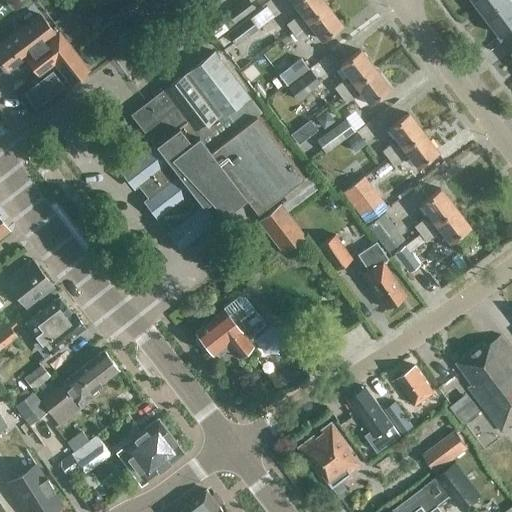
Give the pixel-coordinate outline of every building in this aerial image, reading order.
[(242,0),(225,14),(233,25),(255,8),(248,0),(242,0)] [(291,32),(326,6),(321,0),(293,0),(291,2),(303,17),(299,20),(296,16),(285,24),(291,32)] [(474,0),(486,16),(507,0),(474,0)] [(511,0),(507,0),(486,16),(501,35),(511,26),(511,0)] [(340,24),(326,6),(291,32),(297,40),(308,32),(304,28),(309,24),(320,40),(340,24)] [(232,25),(224,15),(218,20),(209,8),(198,17),(215,38),(232,25)] [(39,15),(0,44),(0,60),(7,70),(24,57),(27,61),(38,75),(54,62),(70,83),(87,70),(67,43),(68,43),(80,33),(66,13),(52,24),(58,31),(53,34),(39,15)] [(102,17),(89,16),(88,23),(101,24),(102,17)] [(256,28),(248,17),(226,34),(235,46),(257,29),(256,28)] [(235,46),(226,34),(215,42),(224,54),(235,46)] [(339,95),(374,69),(359,50),(339,65),(351,80),(347,84),(344,80),(333,87),(339,95)] [(154,144),(124,168),(184,245),(216,221),(245,198),(257,213),(304,177),(255,115),(260,112),(213,51),(185,73),(163,90),(131,114),(154,144)] [(287,86),(308,69),(300,58),(278,75),(287,86)] [(388,88),(374,69),(339,95),(345,103),(356,95),(352,91),(357,88),(368,103),(388,88)] [(309,71),(287,88),(296,101),(319,84),(309,71)] [(32,88),(25,93),(34,105),(60,85),(51,73),(44,78),(38,82),(38,83),(32,88)] [(381,150),(387,158),(422,132),(407,113),(387,128),(399,144),(394,147),(391,143),(381,150)] [(324,154),(354,132),(345,119),(315,140),(324,154)] [(298,145),(317,131),(309,120),(290,135),(298,145)] [(436,151),(422,132),(387,158),(393,166),(403,158),(400,154),(405,151),(416,166),(436,151)] [(354,152),(366,144),(358,133),(346,141),(354,152)] [(284,201),(279,205),(258,221),(271,238),(293,222),(285,213),(315,189),(305,176),(280,196),(284,201)] [(385,187),(394,198),(407,188),(399,177),(385,187)] [(413,226),(419,234),(454,208),(439,189),(419,204),(431,219),(427,222),(423,218),(413,226)] [(468,227),(454,208),(419,234),(425,241),(435,234),(432,230),(437,226),(448,242),(468,227)] [(404,239),(401,236),(384,213),(366,226),(386,252),(404,239)] [(293,222),(271,238),(282,252),(303,236),(293,222)] [(333,272),(338,268),(350,259),(333,234),(315,247),(333,272)] [(405,295),(383,263),(388,259),(375,241),(356,255),(367,271),(362,275),(385,308),(405,295)] [(419,265),(403,246),(392,254),(407,274),(419,265)] [(31,259),(5,280),(25,307),(52,286),(31,259)] [(50,354),(84,327),(72,311),(71,312),(58,296),(25,322),(50,354)] [(265,323),(252,307),(244,296),(239,296),(223,308),(224,309),(195,332),(196,334),(195,339),(200,346),(205,345),(212,354),(215,352),(217,355),(225,350),(230,350),(231,349),(237,357),(252,346),(250,343),(254,340),(263,351),(276,353),(292,341),(282,329),(269,327),(261,333),(258,329),(265,323)] [(7,325),(5,326),(2,323),(0,324),(0,349),(11,341),(10,339),(15,334),(7,325)] [(501,431),(511,423),(511,350),(501,335),(486,345),(484,342),(456,362),(472,384),(468,387),(501,431)] [(57,423),(79,406),(98,392),(94,387),(118,369),(103,350),(60,382),(62,384),(40,400),(57,423)] [(32,390),(51,377),(40,364),(23,377),(32,390)] [(415,404),(433,392),(415,365),(397,378),(415,404)] [(282,366),(274,371),(266,376),(276,393),(292,383),(282,366)] [(393,425),(366,386),(349,399),(371,431),(365,435),(377,452),(400,435),(393,425)] [(13,408),(26,423),(27,425),(45,413),(30,393),(13,408)] [(401,434),(402,433),(412,427),(394,402),(383,409),(401,434)] [(127,458),(144,479),(145,481),(182,453),(157,419),(115,450),(123,460),(127,458)] [(363,465),(331,422),(298,447),(320,476),(322,474),(332,487),(363,465)] [(77,464),(84,473),(110,454),(96,435),(89,440),(81,430),(65,441),(73,452),(60,462),(59,467),(65,473),(77,464)] [(467,447),(455,431),(423,454),(435,470),(467,447)] [(393,509),(388,511),(429,511),(452,495),(463,509),(483,494),(458,462),(439,476),(438,475),(423,486),(393,509)] [(35,465),(8,483),(26,511),(48,511),(60,505),(51,491),(53,490),(45,477),(43,478),(35,465)] [(223,511),(206,489),(176,511),(223,511)] [(473,511),(500,511),(491,499),(473,511)] [(3,511),(17,511),(12,501),(1,507),(3,511)]
